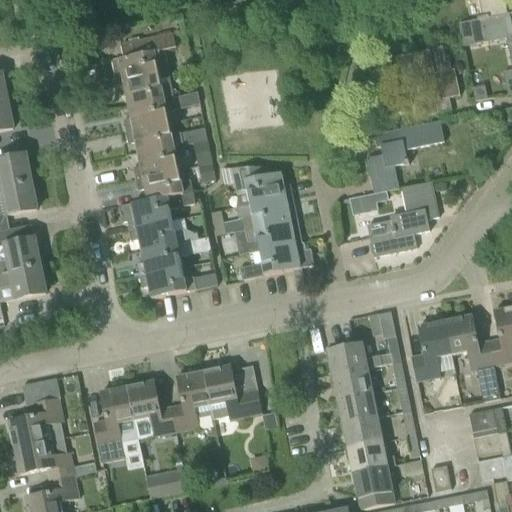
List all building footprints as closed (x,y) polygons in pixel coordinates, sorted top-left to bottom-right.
[(478,0),(483,21),(483,22),(507,17),(507,16),(504,0),(478,0)] [(483,22),(483,21),(459,26),(463,50),(505,41),(507,47),(511,73),(503,74),(508,98),(511,97),(511,14),(507,16),(507,17),(483,22)] [(112,63),(117,87),(169,77),(164,53),(176,51),(173,36),(121,47),(123,61),(112,63)] [(371,64),(376,89),(421,80),(426,104),(415,106),(418,120),(452,113),(449,100),(460,98),(454,72),(443,74),(442,65),(446,64),(442,49),(371,64)] [(126,98),(129,109),(174,100),(173,94),(169,77),(117,87),(119,99),(126,98)] [(484,89),(472,91),(475,103),(487,101),(484,89)] [(198,95),(189,97),(191,109),(200,107),(198,95)] [(124,122),(126,135),(169,126),(166,114),(176,112),(174,100),(129,109),(131,121),(124,122)] [(7,104),(0,105),(0,133),(13,131),(7,104)] [(511,116),(503,118),(504,123),(509,128),(511,126),(511,116)] [(374,137),(377,150),(381,149),(383,158),(367,161),(374,196),(386,194),(399,191),(394,169),(408,165),(405,153),(444,145),(440,123),(374,137)] [(136,145),(138,157),(183,148),(183,147),(181,135),(171,137),(169,126),(126,135),(129,146),(136,145)] [(205,130),(181,135),(183,147),(193,145),(207,142),(205,130)] [(193,145),(198,169),(212,166),(207,142),(193,145)] [(133,169),(136,181),(178,173),(176,161),(186,159),(183,147),(183,148),(138,157),(141,168),(133,169)] [(0,190),(31,184),(26,157),(0,162),(0,190)] [(212,166),(198,169),(202,185),(215,182),(212,166)] [(283,188),(281,176),(276,177),(275,170),(233,171),(238,197),(248,195),(250,207),(293,199),(290,186),(283,188)] [(145,192),(148,203),(148,204),(178,197),(178,199),(193,195),(190,182),(180,184),(178,173),(136,181),(138,193),(145,192)] [(37,212),(31,184),(0,190),(0,205),(4,204),(7,218),(37,212)] [(414,237),(429,234),(427,222),(439,220),(432,185),(401,191),(406,217),(390,220),(391,224),(367,229),(374,260),(417,251),(414,237)] [(374,196),(351,201),(353,216),(377,212),(375,204),(388,202),(386,194),(374,196)] [(128,224),(130,232),(172,223),(170,212),(196,206),(193,195),(178,199),(178,197),(148,204),(148,203),(120,209),(123,225),(128,224)] [(243,220),(245,232),(297,222),(293,199),(250,207),(236,210),(238,221),(243,220)] [(226,236),(222,223),(223,222),(221,213),(210,216),(216,238),(226,236)] [(257,242),(260,254),(302,245),(297,222),(245,232),(248,244),(257,242)] [(139,242),(142,254),(188,245),(185,233),(175,235),(172,223),(130,232),(132,244),(139,242)] [(0,261),(0,277),(40,269),(34,241),(23,243),(20,230),(0,233),(0,248),(5,248),(7,260),(0,261)] [(187,232),(185,233),(188,245),(198,243),(199,242),(197,234),(193,235),(187,232)] [(199,242),(198,243),(200,254),(211,252),(209,240),(199,242)] [(137,267),(140,279),(182,271),(180,259),(190,257),(188,245),(142,254),(144,265),(137,267)] [(302,245),(260,254),(249,256),(251,268),(239,271),(242,283),(293,273),(300,271),(302,271),(314,268),(311,252),(305,253),(304,245),(302,246),(302,245)] [(40,269),(0,277),(0,304),(16,302),(46,296),(40,269)] [(182,271),(140,279),(142,291),(149,289),(151,301),(197,292),(194,280),(184,282),(182,271)] [(300,271),(293,273),(293,274),(297,292),(306,291),(302,271),(300,271)] [(208,277),(194,280),(197,292),(210,289),(208,277)] [(501,341),(488,344),(493,369),(494,369),(511,365),(511,309),(495,313),(501,341)] [(444,324),(451,358),(466,355),(470,374),(477,373),(484,405),(501,401),(494,369),(493,369),(488,344),(477,346),(472,318),(444,324)] [(437,361),(451,358),(444,324),(419,329),(424,357),(412,360),(417,384),(440,380),(437,361)] [(387,340),(392,366),(401,364),(396,339),(387,340)] [(328,353),(333,378),(367,371),(381,368),(379,358),(365,361),(362,346),(328,353)] [(392,366),(397,391),(406,389),(401,364),(392,366)] [(205,369),(202,370),(212,417),(213,422),(228,419),(229,424),(262,417),(257,393),(236,397),(230,369),(218,371),(217,367),(205,369)] [(183,408),(171,410),(176,435),(199,430),(197,420),(212,417),(202,370),(200,370),(188,373),(189,377),(177,379),(183,408)] [(333,378),(338,403),(372,396),(367,371),(333,378)] [(154,384),(127,390),(134,423),(149,420),(153,439),(176,435),(171,410),(159,412),(154,384)] [(397,391),(402,415),(411,413),(406,389),(397,391)] [(134,423),(127,390),(101,395),(106,423),(94,425),(103,466),(126,461),(122,445),(119,427),(134,423)] [(338,403),(343,427),(377,420),(372,396),(338,403)] [(8,425),(14,451),(48,444),(45,429),(63,425),(59,402),(34,406),(36,419),(8,425)] [(468,418),(472,437),(507,430),(503,411),(468,418)] [(402,415),(408,439),(416,438),(411,413),(402,415)] [(275,415),(262,417),(265,432),(277,430),(275,415)] [(343,427),(348,452),(382,445),(377,420),(343,427)] [(507,435),(473,442),(477,461),(511,454),(507,435)] [(416,438),(408,439),(412,460),(421,459),(416,438)] [(47,472),(50,483),(74,478),(70,455),(51,459),(48,444),(14,451),(19,477),(47,472)] [(348,452),(353,477),(387,470),(395,468),(393,458),(385,460),(382,445),(348,452)] [(267,458),(252,461),(255,476),(270,473),(267,458)] [(511,482),(511,459),(511,458),(478,465),(482,484),(493,482),(494,486),(507,484),(507,483),(511,482)] [(432,471),(436,495),(452,492),(447,468),(432,471)] [(387,470),(353,477),(358,502),(359,502),(360,511),(364,511),(394,506),(392,495),(387,470)] [(163,476),(146,479),(151,501),(152,501),(168,498),(163,476)] [(24,501),(26,511),(61,511),(60,505),(79,501),(74,478),(50,483),(52,495),(24,501)] [(188,487),(189,492),(227,485),(226,479),(188,487)] [(510,498),(507,484),(494,486),(499,509),(508,508),(506,499),(510,498)] [(487,493),(462,498),(464,507),(489,501),(487,493)] [(462,498),(437,503),(439,511),(464,507),(462,498)] [(437,503),(412,508),(413,511),(437,511),(439,511),(437,503)]
